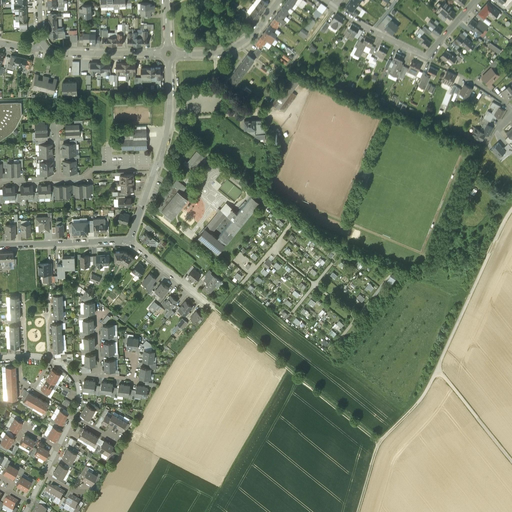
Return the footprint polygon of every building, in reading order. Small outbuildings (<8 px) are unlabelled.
[(260,0),(256,7),(263,12),(268,5),(264,2),(261,0),(260,0)] [(295,4),(289,0),(287,0),(284,6),(289,9),(290,7),(292,8),(295,4)] [(357,6),(350,0),(346,6),(349,9),(353,11),(355,8),(357,6)] [(452,7),(444,1),(441,5),(438,2),(435,6),(438,8),(437,9),(444,15),(450,9),(451,9),(450,9),(452,7)] [(326,8),(321,4),(317,10),(322,14),(326,8)] [(253,5),(247,12),(250,15),(256,7),(253,5)] [(486,5),(481,10),(486,15),(487,14),(487,13),(491,9),(486,5)] [(289,9),(284,6),(279,12),(286,17),(288,13),(287,12),(289,9)] [(256,7),(250,15),(251,15),(257,20),(263,12),(256,7)] [(499,12),(493,7),(491,9),(487,13),(487,14),(493,19),(495,17),(499,13),(499,12)] [(450,9),(444,15),(450,20),(455,14),(450,9)] [(247,12),(243,10),(240,14),(247,20),(251,15),(250,15),(247,12)] [(286,17),(279,12),(274,18),(279,22),(281,19),(283,21),(283,20),(286,17)] [(446,18),(441,14),(440,13),(438,15),(437,16),(443,21),(445,20),(446,18)] [(344,19),(336,14),(332,20),(340,25),(344,19)] [(382,22),(386,26),(391,21),(392,19),(387,15),(382,22)] [(279,22),(274,18),(270,25),(276,29),(279,26),(277,24),(279,22)] [(477,23),(473,19),(467,26),(473,30),(473,29),(479,34),(484,29),(478,23),(477,23)] [(340,25),(332,20),(330,24),(329,25),(330,25),(337,30),(340,25)] [(431,20),(428,24),(434,29),(437,25),(439,23),(435,20),(434,23),(431,20)] [(489,26),(480,20),(479,22),(478,23),(484,29),(485,30),(489,26)] [(392,34),(398,27),(391,21),(386,26),(385,28),(392,34)] [(326,22),(320,31),(324,33),(330,25),(329,25),(330,24),(328,23),(326,22)] [(359,29),(352,24),(348,30),(351,32),(352,33),(355,35),(359,29)] [(276,29),(270,25),(265,31),(270,34),(272,32),(273,33),(274,33),(275,34),(278,31),(276,30),(276,29)] [(434,29),(432,31),(437,36),(442,30),(437,25),(434,29)] [(431,32),(424,26),(421,30),(424,32),(429,35),(430,33),(431,32)] [(355,35),(354,37),(358,40),(364,31),(359,29),(355,35)] [(351,32),(348,30),(342,40),(345,42),(351,32)] [(270,34),(265,31),(260,37),(267,42),(270,38),(268,37),(270,34)] [(461,33),(454,41),(459,45),(461,43),(470,51),(474,46),(475,46),(473,45),(461,33)] [(422,35),(419,38),(421,40),(419,43),(426,49),(431,43),(426,39),(426,38),(422,35)] [(374,40),(366,36),(365,38),(363,38),(362,40),(361,40),(361,41),(359,44),(357,48),(354,54),(359,56),(364,47),(369,49),(374,40)] [(267,42),(260,37),(256,44),(260,47),(262,44),(264,46),(267,42)] [(459,45),(454,41),(453,42),(450,46),(456,50),(459,47),(459,45)] [(490,42),(487,46),(500,53),(502,49),(490,42)] [(388,49),(380,45),(377,52),(385,56),(388,49)] [(257,48),(252,55),(256,59),(262,52),(257,48)] [(449,53),(448,53),(445,51),(440,57),(445,61),(447,59),(452,63),(456,59),(456,58),(455,58),(449,53)] [(385,56),(377,52),(374,57),(382,61),(385,56)] [(404,57),(396,53),(392,62),(394,63),(390,73),(397,77),(399,73),(403,66),(400,65),(404,57)] [(254,60),(247,55),(229,80),(236,85),(254,60)] [(498,63),(495,60),(490,65),(491,66),(493,68),(498,63)] [(421,65),(413,61),(409,67),(417,71),(421,65)] [(14,65),(9,63),(8,63),(7,65),(6,69),(13,71),(13,68),(14,65)] [(101,63),(91,63),(91,68),(91,71),(95,71),(100,71),(101,63)] [(110,63),(101,63),(100,71),(106,71),(110,71),(110,63)] [(135,64),(126,64),(126,72),(131,72),(135,72),(135,64)] [(438,70),(430,67),(426,73),(430,75),(435,77),(438,70)] [(151,68),(141,68),(141,77),(151,76),(151,68)] [(491,68),(482,77),(489,85),(496,78),(493,75),(496,72),(491,68)] [(455,75),(447,71),(444,78),(452,82),(455,75)] [(425,73),(422,80),(426,83),(429,77),(430,75),(426,73),(425,73)] [(42,80),(39,80),(37,89),(43,90),(46,77),(43,76),(42,80)] [(279,109),(277,107),(290,90),(292,92),(295,87),(294,86),(298,80),(300,81),(293,76),(272,104),(279,109)] [(53,83),(50,82),(48,92),(54,93),(57,79),(54,79),(53,83)] [(76,82),(62,83),(63,95),(77,94),(76,82)] [(450,86),(442,82),(440,86),(449,90),(450,86)] [(472,88),(465,84),(460,93),(467,97),(472,88)] [(497,95),(500,92),(496,86),(491,91),(497,95)] [(509,86),(500,92),(507,101),(511,98),(511,99),(511,98),(511,90),(509,86)] [(279,109),(282,111),(295,94),(292,92),(290,90),(277,107),(279,109)] [(0,140),(11,133),(15,128),(21,116),(20,102),(0,103),(0,140)] [(500,107),(492,102),(490,106),(494,109),(497,110),(494,115),(497,117),(500,119),(504,111),(500,108),(500,107)] [(492,114),(488,111),(484,118),(484,119),(489,121),(490,122),(491,120),(492,117),(495,119),(497,117),(494,115),(492,114)] [(255,120),(244,121),(244,130),(247,130),(249,130),(249,131),(255,130),(255,120)] [(261,121),(258,120),(255,120),(255,130),(255,135),(255,136),(259,139),(260,139),(265,139),(269,139),(263,126),(262,126),(261,121)] [(493,128),(487,125),(482,132),(482,133),(486,134),(489,136),(493,128)] [(146,129),(124,130),(124,140),(121,140),(122,151),(147,149),(146,129)] [(482,133),(475,129),(472,135),(482,141),(486,134),(482,133)] [(499,156),(505,151),(503,148),(498,143),(492,148),(499,156)] [(508,143),(503,148),(505,151),(509,155),(511,151),(511,147),(511,146),(508,143)] [(197,151),(188,163),(191,165),(192,164),(196,167),(204,156),(197,151)] [(187,187),(177,179),(162,197),(164,199),(156,208),(160,212),(161,211),(161,210),(178,191),(181,194),(187,187)] [(133,184),(121,184),(122,192),(122,193),(127,193),(134,192),(133,184)] [(178,191),(161,210),(161,211),(166,214),(171,219),(172,219),(188,200),(181,194),(178,191)] [(226,203),(205,228),(211,233),(226,215),(232,220),(240,226),(260,202),(252,195),(237,214),(232,209),(233,208),(232,207),(232,208),(226,203)] [(125,199),(119,199),(119,207),(131,206),(131,198),(125,199)] [(124,215),(120,214),(119,218),(117,222),(127,224),(129,215),(124,214),(124,215)] [(48,218),(36,218),(36,224),(40,224),(40,232),(41,232),(49,231),(48,221),(48,218)] [(232,220),(226,228),(233,234),(240,226),(232,220)] [(105,224),(99,224),(99,221),(96,221),(96,225),(97,231),(100,231),(100,232),(106,231),(105,224)] [(21,224),(20,224),(21,228),(21,236),(30,235),(30,231),(29,231),(29,224),(21,224)] [(14,225),(5,225),(5,237),(15,237),(14,225)] [(154,230),(148,225),(145,228),(151,233),(154,230)] [(226,228),(219,236),(226,242),(227,243),(233,234),(226,228)] [(211,234),(205,229),(198,237),(218,253),(225,245),(224,245),(217,239),(211,234)] [(152,238),(145,232),(140,238),(147,244),(152,238)] [(226,242),(219,236),(217,239),(224,245),(226,242)] [(152,238),(147,244),(150,246),(152,244),(155,247),(158,243),(152,238)] [(331,249),(327,255),(330,258),(335,252),(331,249)] [(126,253),(123,252),(114,252),(115,261),(122,261),(128,265),(133,258),(126,253)] [(109,255),(97,255),(97,265),(102,264),(109,264),(109,255)] [(88,256),(80,256),(81,267),(89,266),(89,262),(88,256)] [(74,257),(63,257),(63,265),(57,265),(58,277),(65,276),(65,269),(75,269),(74,257)] [(268,258),(263,264),(267,267),(271,263),(270,263),(272,261),(268,258)] [(358,260),(355,264),(360,268),(363,264),(358,260)] [(48,264),(39,264),(40,274),(43,274),(49,274),(48,264)] [(49,274),(43,274),(44,281),(52,281),(52,278),(51,264),(48,264),(49,274)] [(145,270),(138,264),(133,270),(140,276),(145,270)] [(193,269),(188,276),(195,282),(200,275),(193,269)] [(156,278),(150,273),(142,283),(145,285),(146,285),(148,288),(152,283),(156,278)] [(210,273),(207,276),(204,280),(206,281),(205,281),(205,283),(206,283),(206,284),(202,288),(209,293),(215,285),(217,287),(221,282),(218,280),(218,279),(217,279),(210,273)] [(100,278),(92,275),(90,280),(98,283),(100,278)] [(395,279),(390,276),(387,281),(392,284),(395,279)] [(155,286),(152,283),(148,288),(146,290),(150,292),(155,286)] [(164,285),(162,283),(163,283),(162,283),(155,290),(162,296),(169,288),(168,288),(165,285),(164,285)] [(84,302),(89,302),(93,297),(86,291),(81,298),(84,302)] [(171,296),(163,305),(166,307),(167,308),(166,309),(169,311),(170,309),(171,309),(177,301),(171,296)] [(185,302),(179,309),(179,310),(178,311),(182,314),(183,313),(186,315),(192,307),(185,302)] [(303,307),(300,311),(305,315),(308,311),(303,307)] [(169,311),(164,316),(167,318),(173,311),(171,309),(170,309),(169,311)] [(197,311),(190,318),(194,322),(195,320),(198,323),(204,317),(197,311)] [(185,321),(180,327),(183,330),(188,323),(185,321)] [(57,372),(52,369),(49,374),(58,379),(61,374),(57,372)] [(58,379),(49,374),(47,379),(55,384),(58,379)] [(55,384),(47,379),(44,384),(52,389),(55,384)] [(52,389),(44,384),(41,389),(45,391),(49,394),(52,389)] [(24,401),(23,401),(28,404),(33,396),(28,393),(24,401)] [(33,396),(28,404),(33,407),(38,398),(33,396)] [(43,401),(38,398),(33,407),(38,410),(43,401)] [(43,401),(38,410),(43,413),(45,410),(48,404),(43,401)] [(90,406),(86,404),(84,409),(92,414),(95,409),(90,406)] [(92,414),(84,409),(81,414),(85,417),(89,419),(92,414)] [(62,411),(59,410),(56,415),(65,420),(68,415),(62,411)] [(111,417),(106,414),(104,418),(101,422),(106,425),(108,422),(111,417)] [(118,417),(113,414),(111,417),(108,422),(113,425),(118,417)] [(65,420),(56,415),(54,420),(59,423),(62,425),(65,420)] [(18,420),(14,417),(11,422),(20,427),(23,422),(18,420)] [(122,419),(118,417),(113,425),(118,427),(122,419)] [(127,422),(122,419),(118,427),(123,430),(125,427),(127,422)] [(20,427),(11,422),(8,427),(17,432),(20,427)] [(56,428),(52,426),(49,431),(58,436),(61,431),(56,428)] [(89,432),(84,429),(81,434),(79,437),(84,440),(89,432)] [(58,436),(49,431),(46,436),(49,437),(55,441),(58,436)] [(14,437),(5,432),(2,437),(11,442),(14,437)] [(93,435),(89,432),(84,440),(89,443),(93,435)] [(29,438),(25,435),(20,443),(19,443),(24,446),(29,438)] [(98,437),(93,435),(89,443),(94,445),(96,442),(98,437)] [(11,442),(2,437),(0,441),(0,442),(7,447),(8,447),(11,442)] [(34,440),(29,438),(24,446),(29,449),(31,446),(34,440)] [(108,443),(104,441),(101,445),(98,449),(99,449),(103,452),(108,443)] [(108,443),(103,452),(108,455),(111,450),(113,446),(108,443)] [(37,449),(34,454),(39,456),(44,448),(39,445),(37,449)] [(44,448),(39,456),(44,459),(46,455),(49,451),(44,448)] [(72,451),(68,448),(65,453),(73,458),(76,453),(72,451)] [(73,458),(65,453),(62,458),(66,461),(70,463),(71,463),(73,458)] [(6,467),(3,472),(8,475),(13,467),(8,464),(6,467)] [(64,467),(59,464),(56,469),(65,474),(67,469),(64,467)] [(13,467),(8,475),(13,478),(16,473),(18,469),(17,469),(13,467)] [(65,474),(56,469),(53,473),(57,476),(62,479),(65,474)] [(83,475),(81,478),(86,481),(91,473),(86,470),(83,475)] [(91,473),(86,481),(91,484),(93,481),(96,475),(91,473)] [(21,476),(16,485),(21,488),(26,479),(21,476)] [(31,482),(26,479),(21,488),(26,490),(29,485),(31,482)] [(55,488),(50,485),(48,490),(46,493),(51,496),(55,488)] [(55,488),(51,496),(56,499),(60,491),(55,488)] [(60,491),(56,499),(60,502),(63,498),(65,494),(60,491)] [(75,500),(70,497),(68,501),(65,506),(70,508),(75,500)] [(4,505),(3,506),(8,509),(13,500),(8,498),(4,505)] [(18,503),(13,500),(8,509),(13,511),(15,509),(18,503)] [(80,503),(75,500),(70,508),(75,511),(78,507),(80,503)]
